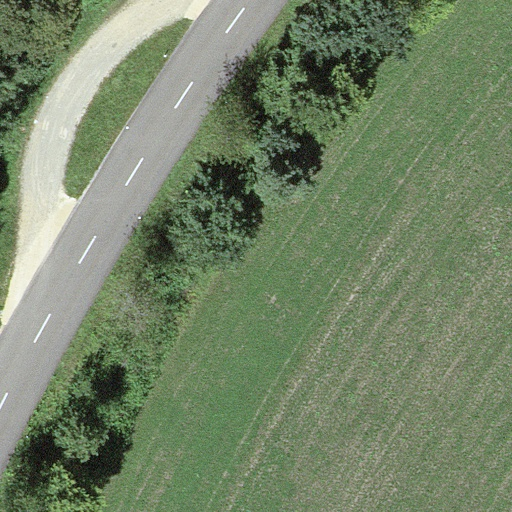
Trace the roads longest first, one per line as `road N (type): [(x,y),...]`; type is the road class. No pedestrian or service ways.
road 1 (secondary): [(0,407),(35,334),(248,0)]
road 2 (track): [(146,0),(80,55),(41,146),(35,334)]
